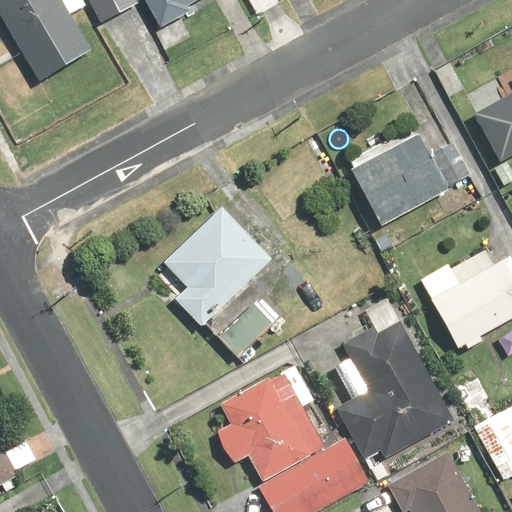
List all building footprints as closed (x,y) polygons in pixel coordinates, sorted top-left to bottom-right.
[(0,0),(0,18),(38,83),(90,51),(70,16),(85,7),(81,0),(0,0)] [(133,0),(86,0),(100,25),(137,6),(133,0)] [(142,0),(160,32),(197,11),(193,3),(199,0),(142,0)] [(507,97),(473,116),(498,164),(511,156),(511,70),(497,79),(507,97)] [(416,136),(349,173),(377,224),(445,187),(416,136)] [(221,208),(162,263),(186,288),(173,301),(201,331),(205,326),(237,360),(275,324),(254,302),(247,309),(236,297),(272,262),(221,208)] [(447,265),(419,280),(457,351),(511,321),(511,256),(492,266),(484,251),(449,270),(447,265)] [(366,394),(338,408),(365,460),(380,452),(384,459),(453,423),(389,297),(362,311),(372,329),(340,345),(366,394)] [(267,377),(219,405),(229,424),(215,431),(232,464),(247,456),(262,485),(257,488),(269,511),(316,511),(368,485),(344,438),(324,448),(304,408),(314,403),(295,367),(269,380),(267,377)] [(511,406),(473,429),(502,481),(511,475),(511,406)] [(0,485),(21,474),(19,471),(35,463),(24,442),(10,450),(0,430),(0,485)] [(479,511),(449,454),(386,487),(399,511),(406,511),(408,511),(479,511)]
